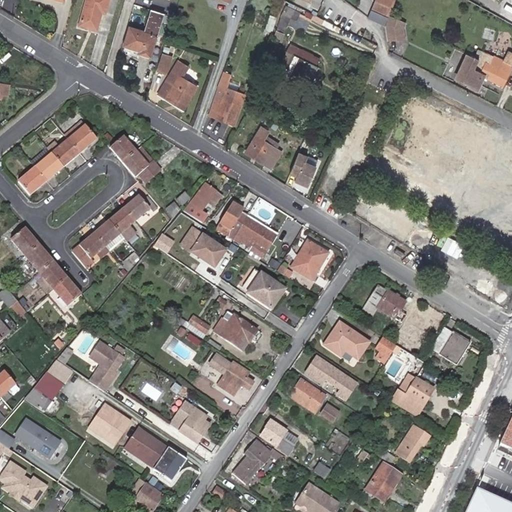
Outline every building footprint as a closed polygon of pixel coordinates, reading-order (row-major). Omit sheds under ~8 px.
[(107,17),(111,0),(87,0),(79,28),(98,33),(103,16),(107,17)] [(387,20),(395,0),(375,0),(370,12),(387,20)] [(296,22),(300,14),(288,7),(274,37),(279,40),(290,19),(296,22)] [(149,56),(161,15),(150,12),(144,31),(130,27),(124,45),(140,51),(140,53),(149,56)] [(404,23),(389,16),(385,25),(388,41),(404,38),(402,27),(404,23)] [(503,86),(511,67),(511,52),(508,51),(504,61),(494,56),(490,64),(486,62),(482,69),(487,72),(484,76),(473,71),(478,60),(469,55),(457,81),(478,91),(484,77),(503,86)] [(161,53),(155,70),(165,73),(170,56),(161,53)] [(305,90),(317,66),(293,55),(281,78),(305,90)] [(178,95),(189,101),(197,87),(181,78),(187,67),(178,62),(158,95),(173,104),(178,95)] [(230,74),(223,72),(208,115),(233,124),(243,95),(225,89),(230,74)] [(8,84),(0,82),(0,92),(7,94),(8,84)] [(183,110),(189,101),(178,95),(173,104),(183,110)] [(465,182),(485,134),(411,103),(404,119),(399,117),(386,149),(465,182)] [(81,122),(64,136),(67,140),(84,126),(81,122)] [(67,140),(77,152),(82,147),(84,149),(96,140),(84,126),(67,140)] [(267,132),(262,128),(246,152),(271,168),(281,152),(265,142),(268,138),(271,133),(267,132)] [(109,148),(121,163),(135,152),(122,137),(109,148)] [(268,138),(265,142),(278,151),(281,147),(268,138)] [(71,157),(77,152),(67,140),(51,154),(62,168),(73,159),(71,157)] [(159,170),(140,148),(135,152),(121,163),(134,178),(138,175),(145,183),(159,170)] [(34,168),(51,154),(46,149),(29,163),(34,168)] [(307,186),(316,167),(305,162),(308,156),(299,152),(289,172),(296,175),(294,180),(307,186)] [(62,168),(51,154),(34,168),(43,180),(45,182),(62,168)] [(43,180),(34,168),(18,182),(29,196),(39,188),(37,185),(43,180)] [(224,199),(206,184),(192,201),(201,209),(205,204),(214,211),(224,199)] [(189,199),(184,193),(176,200),(181,205),(189,199)] [(130,208),(125,212),(134,223),(149,210),(138,197),(128,205),(130,208)] [(157,209),(146,197),(142,200),(153,212),(157,209)] [(179,210),(173,204),(166,209),(172,218),(179,210)] [(226,236),(232,240),(247,216),(241,212),(240,214),(233,209),(219,231),(226,235),(226,236)] [(120,216),(118,214),(108,222),(119,235),(134,223),(125,212),(120,216)] [(247,216),(232,240),(239,245),(240,243),(250,250),(250,251),(259,257),(263,250),(266,252),(275,236),(259,225),(260,224),(247,216)] [(95,236),(104,247),(105,247),(119,235),(108,222),(99,229),(101,231),(95,236)] [(30,241),(33,238),(24,228),(10,240),(24,257),(36,247),(30,241)] [(227,253),(191,228),(177,248),(214,273),(227,253)] [(71,253),(85,269),(92,263),(90,260),(96,255),(104,247),(95,236),(93,234),(71,253)] [(154,247),(168,253),(173,240),(159,234),(154,247)] [(327,253),(307,241),(291,268),(311,280),(327,253)] [(41,253),(36,247),(24,257),(39,273),(52,261),(43,251),(41,253)] [(104,247),(96,255),(100,259),(109,252),(105,247),(104,247)] [(125,272),(140,259),(134,253),(124,262),(126,264),(122,268),(125,272)] [(277,254),(270,266),(276,270),(284,258),(277,254)] [(58,275),(62,272),(52,261),(39,273),(42,277),(53,290),(63,281),(58,275)] [(278,271),(288,278),(291,272),(281,266),(278,271)] [(120,276),(125,272),(122,268),(116,272),(120,276)] [(284,290),(261,273),(247,293),(271,309),(284,290)] [(483,283),(490,291),(497,284),(490,276),(483,283)] [(36,282),(47,295),(53,290),(42,277),(36,282)] [(68,286),(63,281),(53,290),(67,307),(81,295),(71,284),(68,286)] [(497,285),(489,298),(501,305),(509,292),(497,285)] [(404,303),(378,287),(363,310),(372,316),(377,308),(401,323),(406,316),(399,312),(404,303)] [(17,303),(6,290),(0,294),(0,297),(9,309),(11,308),(17,303)] [(226,303),(219,298),(215,304),(222,308),(226,303)] [(17,303),(11,308),(20,318),(26,313),(17,303)] [(227,312),(214,332),(242,350),(247,342),(248,343),(257,330),(233,314),(232,315),(227,312)] [(209,327),(193,316),(188,323),(205,334),(209,327)] [(181,318),(178,322),(202,338),(205,334),(188,323),(181,318)] [(337,347),(344,351),(357,360),(368,343),(339,323),(324,345),(334,352),(337,347)] [(177,333),(183,336),(187,330),(181,327),(177,333)] [(470,344),(452,333),(438,355),(456,365),(470,344)] [(200,342),(189,334),(186,339),(197,346),(200,342)] [(382,364),(395,344),(384,337),(375,349),(380,352),(375,359),(382,364)] [(64,345),(58,339),(54,343),(59,349),(64,345)] [(98,341),(88,357),(99,365),(88,382),(103,392),(115,375),(114,370),(123,358),(115,353),(107,347),(98,341)] [(115,353),(118,348),(111,342),(107,347),(115,353)] [(340,357),(344,351),(337,347),(334,352),(340,357)] [(70,352),(65,348),(55,360),(60,363),(70,352)] [(245,377),(248,373),(233,362),(231,364),(217,354),(210,364),(225,375),(218,385),(233,395),(240,384),(248,390),(253,383),(245,377)] [(359,384),(316,356),(304,375),(346,403),(359,384)] [(60,363),(56,360),(50,367),(66,378),(72,371),(60,363)] [(431,360),(428,365),(439,372),(442,367),(431,360)] [(66,378),(50,367),(45,373),(62,384),(66,378)] [(3,371),(0,373),(0,397),(14,385),(3,371)] [(63,385),(62,384),(45,373),(24,399),(43,412),(63,385)] [(36,383),(31,377),(26,381),(32,387),(36,383)] [(434,389),(417,378),(406,396),(398,391),(392,400),(417,416),(434,389)] [(325,397),(300,381),(290,396),(314,413),(325,397)] [(180,388),(175,384),(170,390),(176,394),(180,388)] [(19,391),(14,385),(0,397),(5,403),(19,391)] [(200,419),(203,414),(185,402),(169,424),(196,443),(209,425),(203,421),(200,419)] [(338,414),(327,406),(321,415),(331,422),(338,414)] [(126,426),(114,418),(112,420),(104,415),(97,426),(109,434),(103,442),(111,447),(126,426)] [(511,415),(498,445),(511,450),(511,415)] [(61,443),(26,420),(15,436),(50,459),(61,443)] [(276,449),(288,457),(294,449),(281,440),(287,431),(270,420),(260,436),(276,447),(276,449)] [(429,437),(413,427),(395,454),(408,462),(420,445),(423,446),(429,437)] [(139,429),(124,451),(152,470),(160,475),(171,482),(186,460),(139,429)] [(269,457),(273,460),(278,454),(266,445),(265,447),(256,440),(243,454),(246,457),(232,473),(245,485),(269,457)] [(0,446),(0,453),(2,451),(8,455),(11,451),(4,446),(3,448),(1,447),(0,447),(0,446)] [(367,455),(362,451),(355,460),(361,464),(367,455)] [(387,452),(381,460),(390,466),(395,458),(387,452)] [(278,454),(273,460),(279,464),(284,458),(278,454)] [(115,464),(109,459),(100,472),(107,477),(115,464)] [(10,462),(0,477),(0,481),(5,485),(3,488),(10,493),(13,493),(19,497),(20,500),(32,508),(46,488),(33,479),(31,482),(23,477),(25,473),(10,462)] [(400,475),(382,464),(365,491),(383,502),(400,475)] [(329,471),(320,465),(315,471),(324,478),(329,471)] [(129,473),(124,469),(120,474),(125,478),(129,473)] [(169,485),(171,482),(160,475),(158,478),(169,485)] [(151,511),(163,496),(140,481),(129,497),(133,499),(133,500),(149,511),(151,511)] [(228,496),(217,488),(212,494),(223,502),(228,496)] [(334,511),(337,508),(306,488),(297,503),(301,506),(309,511),(311,510),(313,511),(312,511),(334,511)] [(480,509),(478,511),(491,511),(497,503),(469,488),(463,500),(480,509)] [(19,497),(13,493),(10,493),(9,495),(19,502),(20,500),(19,497)] [(460,501),(456,511),(476,511),(478,508),(460,501)]
